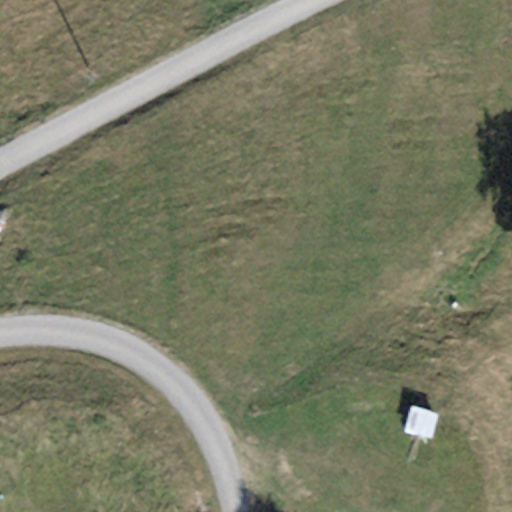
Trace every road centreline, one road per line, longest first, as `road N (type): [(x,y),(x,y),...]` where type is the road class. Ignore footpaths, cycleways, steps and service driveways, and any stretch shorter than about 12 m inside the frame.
road 1 (unclassified): [(308,0),(0,164)]
road 2 (unclassified): [(0,335),(78,334),(149,363),(215,440),(236,511)]
